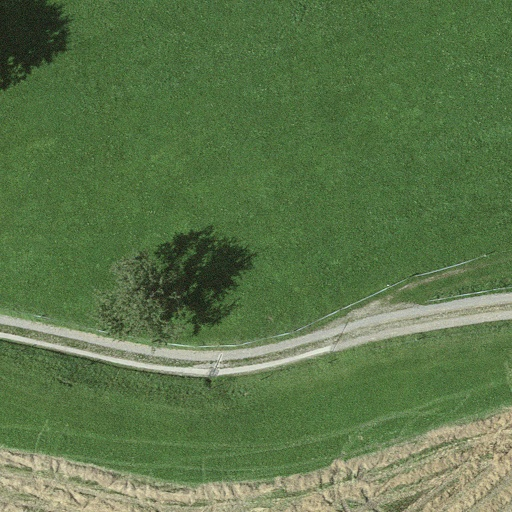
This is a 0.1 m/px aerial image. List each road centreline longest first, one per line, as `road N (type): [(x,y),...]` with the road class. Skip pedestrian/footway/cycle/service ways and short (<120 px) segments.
road 1 (track): [(0,325),(197,364),(276,358),(340,336)]
road 2 (track): [(340,336),(394,302),(511,263)]
road 3 (track): [(340,336),(511,304)]
